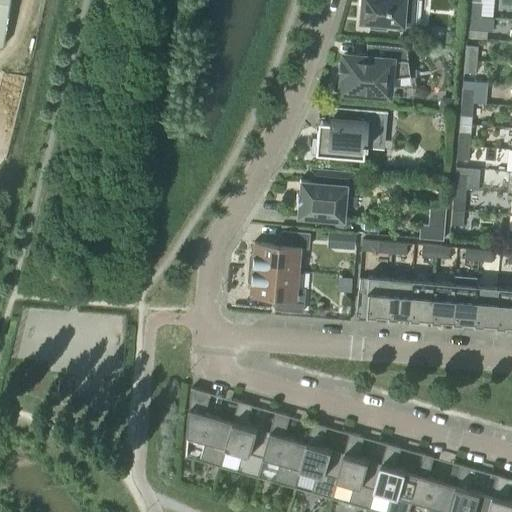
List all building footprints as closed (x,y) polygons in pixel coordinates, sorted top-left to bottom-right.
[(8,0),(0,0),(0,46),(2,47),(8,0)] [(385,23),(413,26),(415,0),(360,0),(359,21),(369,22),(369,28),(385,29),(385,23)] [(469,1),(467,16),(478,17),(479,2),(469,1)] [(478,17),(467,16),(466,29),(477,30),(490,31),(491,18),(478,17)] [(389,78),(409,76),(405,46),(366,43),(365,54),(358,53),(355,56),(343,55),(340,91),(357,92),(360,95),(368,96),(371,94),(387,95),(389,78)] [(465,45),(464,59),(474,60),(475,46),(465,45)] [(473,73),(474,60),(464,59),(463,72),(473,73)] [(461,88),(460,102),(470,103),(472,89),(461,88)] [(469,116),(470,103),(460,102),(459,115),(469,116)] [(363,144),(379,146),(382,112),(386,112),(386,111),(339,107),(338,123),(321,121),(321,123),(317,128),(317,131),(316,131),(314,153),(343,155),(353,160),(355,156),(362,157),(363,144)] [(458,131),(456,145),(467,146),(468,132),(458,131)] [(466,159),(467,146),(456,145),(455,158),(466,159)] [(296,216),(342,220),(345,188),(351,188),(352,172),(316,169),(315,181),(299,180),(298,193),(296,193),(295,203),(297,203),(296,216)] [(454,174),(453,188),(463,189),(464,175),(454,174)] [(462,202),(463,189),(453,188),(452,201),(462,202)] [(436,239),(442,240),(445,206),(429,205),(428,225),(420,224),(418,238),(436,239)] [(461,210),(451,209),(450,224),(460,225),(461,210)] [(249,254),(248,268),(297,272),(299,247),(308,248),(309,233),(281,231),(281,244),(253,242),(252,252),(249,254)] [(356,244),(355,231),(330,231),(331,245),(356,244)] [(391,252),(392,242),(378,241),(377,251),(391,252)] [(406,243),(392,242),(391,252),(405,253),(406,243)] [(434,256),(435,246),(421,244),(421,255),(434,256)] [(449,247),(435,246),(434,256),(448,257),(449,247)] [(477,260),(478,249),(465,248),(464,258),(477,260)] [(492,250),(478,249),(477,260),(491,261),(492,250)] [(295,288),(297,272),(248,268),(247,281),(250,284),(249,294),(275,296),(274,310),(302,312),(304,288),(295,288)] [(450,321),(472,323),(475,285),(476,277),(454,275),(453,283),(450,321)] [(386,316),(389,278),(367,276),(367,278),(359,277),(358,291),(365,292),(363,314),(386,316)] [(407,317),(410,280),(389,278),(386,316),(407,317)] [(429,319),(432,282),(410,280),(407,317),(429,319)] [(450,321),(453,283),(432,282),(429,319),(450,321)] [(493,325),(496,287),(475,285),(472,323),(493,325)] [(511,326),(511,288),(496,287),(493,325),(511,326)] [(233,421),(205,413),(211,393),(191,387),(185,455),(185,457),(221,467),(233,421)] [(270,432),(247,425),(252,405),(238,401),(233,421),(221,467),(258,477),(270,432)] [(308,443),(307,443),(284,436),(290,415),(276,411),(270,432),(258,477),(295,488),(308,443)] [(345,453),(344,453),(321,447),(327,426),(313,422),(307,443),(308,443),(295,488),(332,499),(345,453)] [(382,464),(381,464),(358,457),(364,436),(350,432),(344,453),(345,453),(332,499),(369,509),(382,464)] [(408,511),(419,474),(418,474),(395,468),(401,447),(387,443),(381,464),(382,464),(369,509),(379,511),(408,511)] [(448,511),(456,485),(428,477),(434,456),(424,454),(418,474),(419,474),(408,511),(448,511)] [(488,511),(493,496),(493,495),(469,489),(475,468),(461,464),(456,485),(448,511),(488,511)] [(511,511),(511,500),(507,499),(511,480),(511,478),(499,475),(493,495),(493,496),(488,511),(511,511)]
